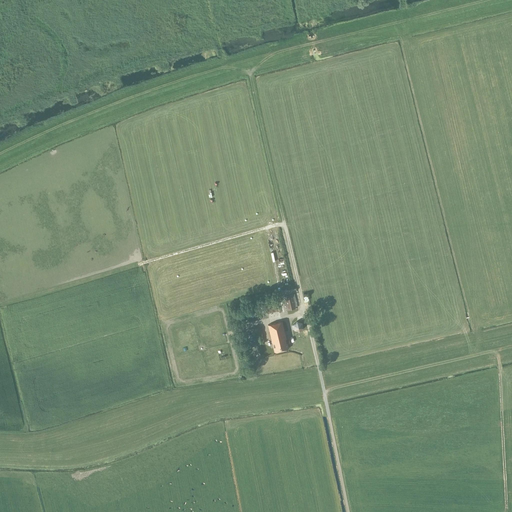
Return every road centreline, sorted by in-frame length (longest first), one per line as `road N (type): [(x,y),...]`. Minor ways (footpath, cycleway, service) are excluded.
road 1 (track): [(284,225),(250,72),(274,53),(398,21),(402,0)]
road 2 (track): [(304,312),(284,225),(137,264)]
road 3 (unclassified): [(347,511),(317,365)]
